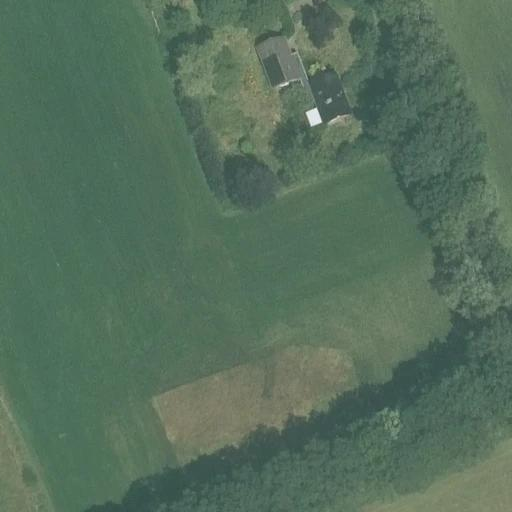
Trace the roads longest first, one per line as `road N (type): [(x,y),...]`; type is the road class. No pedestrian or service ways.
road 1 (unclassified): [(511,364),(368,0)]
road 2 (unclassified): [(281,511),(511,404)]
